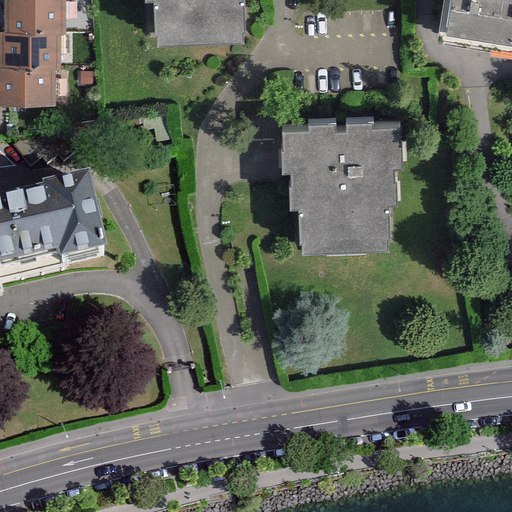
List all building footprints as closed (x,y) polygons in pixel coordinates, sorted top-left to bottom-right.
[(9,0),(8,31),(64,33),(68,33),(68,0),(9,0)] [(159,0),(160,32),(247,31),(247,0),(159,0)] [(511,0),(451,0),(445,39),(511,50),(511,0)] [(5,31),(3,68),(58,70),(63,70),(64,33),(8,31),(5,31)] [(0,68),(0,74),(0,102),(57,105),(58,70),(3,68),(0,68)] [(312,125),(284,124),(285,166),(294,165),(293,199),(302,199),(303,245),(390,244),(390,201),(400,201),(397,164),(406,164),(405,125),(377,123),(377,119),(350,119),(350,127),(339,128),(339,120),(313,119),(312,125)] [(88,184),(0,207),(0,286),(108,258),(88,184)]
